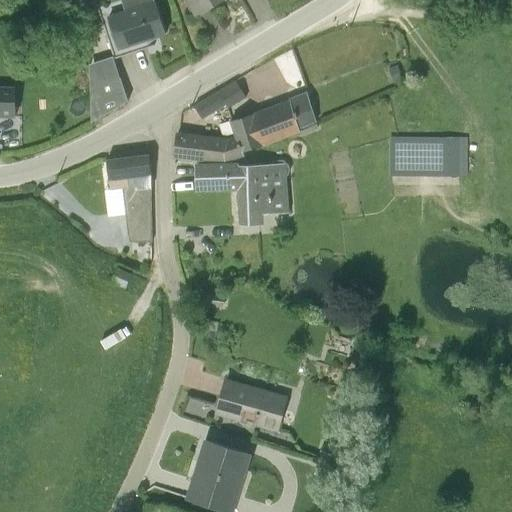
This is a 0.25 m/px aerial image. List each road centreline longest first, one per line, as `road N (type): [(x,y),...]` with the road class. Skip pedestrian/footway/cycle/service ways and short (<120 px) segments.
road 1 (residential): [(110,511),(159,367),(138,135)]
road 2 (residential): [(138,135),(348,0)]
road 3 (track): [(327,19),(400,37),(511,34)]
road 4 (residential): [(0,199),(138,135)]
